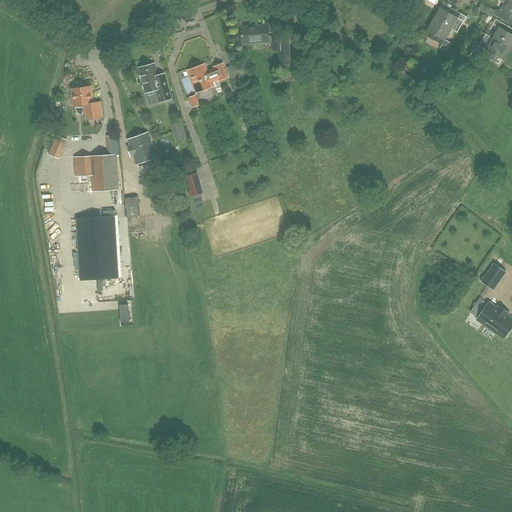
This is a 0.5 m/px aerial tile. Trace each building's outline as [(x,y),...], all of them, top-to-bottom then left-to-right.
[(307,12),(312,5),(304,0),(300,0),(297,5),(307,12)] [(511,17),(511,2),(509,0),(501,0),(501,2),(506,5),(502,12),(500,15),(482,4),(479,9),(491,17),(492,16),(502,22),(507,14),(511,17)] [(463,22),(466,17),(443,4),(441,8),(440,8),(434,19),(451,29),(457,18),(463,22)] [(437,35),(434,40),(442,45),(440,48),(446,51),(451,43),(445,40),(451,29),(434,19),(427,30),(437,35)] [(499,28),(493,38),(510,48),(511,45),(511,28),(510,27),(496,19),(493,24),(499,28)] [(269,38),(268,25),(240,27),(242,44),(272,42),(273,51),(279,50),(281,70),(291,69),(288,38),(282,39),(282,36),(272,37),(272,38),(269,38)] [(510,48),(493,38),(487,35),(484,39),(483,38),(476,50),(492,59),(495,54),(504,59),(510,48)] [(474,50),(467,45),(463,51),(470,56),(474,50)] [(205,64),(187,70),(196,93),(213,87),(212,82),(218,80),(219,81),(228,77),(223,63),(213,67),(214,68),(207,71),(205,64)] [(164,73),(157,75),(154,64),(139,68),(145,93),(156,90),(159,102),(171,99),(164,73)] [(101,117),(100,102),(93,103),(91,87),(72,89),(73,99),(75,98),(76,106),(85,105),(86,119),(101,117)] [(214,90),(203,94),(206,101),(217,96),(214,90)] [(218,129),(227,126),(225,119),(216,122),(218,129)] [(186,138),(182,122),(171,125),(175,141),(186,138)] [(136,164),(156,157),(148,133),(128,140),(130,146),(128,147),(131,156),(133,155),(136,164)] [(56,135),(48,154),(48,155),(59,159),(67,140),(56,135)] [(107,137),(109,155),(74,157),(76,176),(91,175),(92,191),(118,189),(116,155),(119,155),(117,136),(107,137)] [(202,193),(197,173),(184,176),(189,197),(202,193)] [(74,188),(83,187),(83,178),(73,179),(74,188)] [(167,199),(168,199),(163,179),(148,183),(153,202),(155,202),(158,215),(170,212),(167,199)] [(60,189),(55,189),(55,185),(48,185),(48,198),(60,199),(60,189)] [(117,206),(117,192),(96,191),(95,206),(117,206)] [(129,197),(131,217),(143,216),(142,196),(129,197)] [(114,216),(77,218),(80,280),(118,278),(114,216)] [(492,290),(505,272),(493,264),(480,282),(492,290)] [(511,326),(511,319),(489,303),(488,305),(480,300),(475,307),(483,312),(479,318),(487,324),(485,325),(496,332),(498,329),(506,335),(511,326)] [(129,313),(128,304),(119,305),(120,314),(129,313)]
